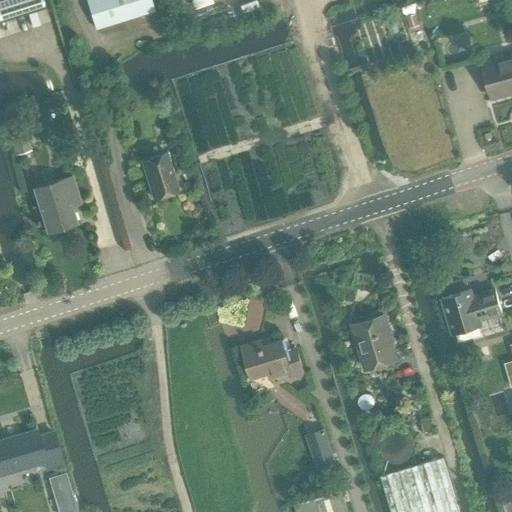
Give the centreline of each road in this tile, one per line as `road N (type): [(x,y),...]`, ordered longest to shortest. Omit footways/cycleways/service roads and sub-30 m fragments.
road 1 (unclassified): [(0,331),(511,167)]
road 2 (track): [(185,511),(167,451),(152,280),(69,13),(75,0)]
road 3 (track): [(114,293),(54,51),(22,54),(0,37)]
